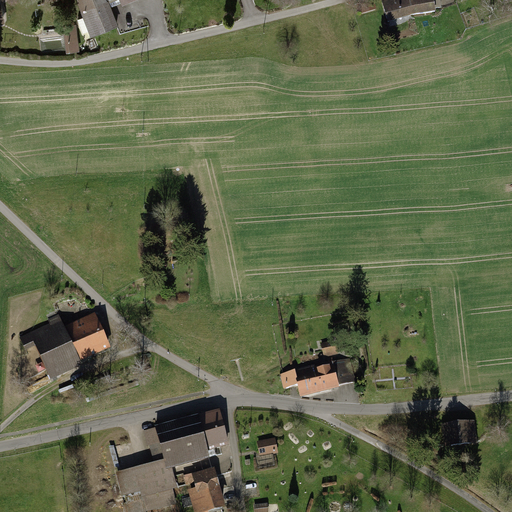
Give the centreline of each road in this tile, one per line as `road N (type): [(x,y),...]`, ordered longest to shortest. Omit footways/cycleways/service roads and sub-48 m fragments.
road 1 (track): [(334,0),(93,61),(0,59)]
road 2 (secondary): [(0,448),(227,398),(310,408)]
road 3 (track): [(0,202),(144,342),(216,382),(227,398)]
road 4 (unclassified): [(487,511),(310,408)]
road 5 (secondary): [(310,408),(511,396)]
road 6 (track): [(144,342),(43,390),(0,425)]
